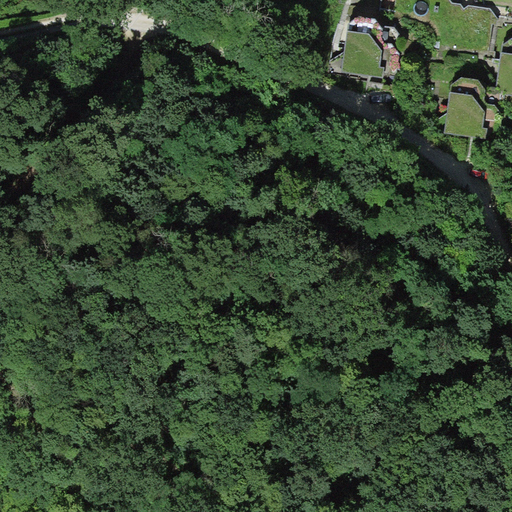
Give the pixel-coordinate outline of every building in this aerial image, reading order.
[(453,13),(440,0),(395,0),(391,43),(487,54),(490,17),(453,13)] [(511,0),(440,0),(453,13),(490,17),(511,19),(511,0)] [(349,28),(342,35),(338,84),(383,88),(387,38),(370,36),(363,29),(349,28)] [(511,45),(505,45),(499,50),(495,98),(511,99),(511,45)] [(449,83),(443,89),(439,136),(492,141),(495,110),(473,108),(474,92),(470,86),(449,83)]
